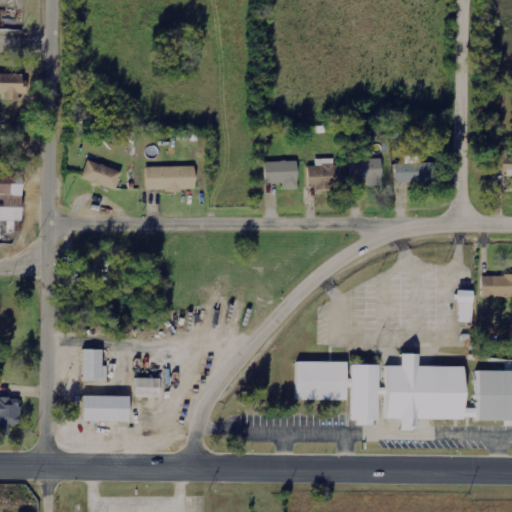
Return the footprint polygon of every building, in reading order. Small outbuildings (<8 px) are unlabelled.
[(22,74),(0,74),(0,93),(4,94),(4,100),(18,100),(18,94),(26,94),(26,87),(22,87),(22,74)] [(491,173),(511,173),(511,159),(508,159),(508,151),(491,151),(491,173)] [(338,159),(315,159),(315,166),(308,166),(308,190),(339,189),(338,159)] [(367,180),(367,186),(382,186),(381,159),(349,160),(349,181),(367,180)] [(81,180),(115,190),(121,171),(87,161),(81,180)] [(283,190),(298,189),(297,161),(264,162),(265,184),(282,184),(283,190)] [(395,184),(435,183),(434,163),(395,164),(395,184)] [(146,191),(195,190),(195,167),(146,167),(146,191)] [(0,221),(21,222),(23,173),(0,172),(0,221)] [(112,252),(96,252),(96,260),(84,260),(84,286),(112,286),(112,252)] [(482,297),(511,297),(511,275),(482,275),(482,297)] [(458,323),(473,323),(474,291),(459,291),(458,323)] [(82,382),(107,382),(107,366),(102,366),(102,350),(83,350),(82,382)] [(401,432),(417,431),(417,421),(511,420),(511,371),(476,372),(477,409),(463,409),(463,367),(418,368),(418,355),(401,355),(401,367),(386,367),(386,388),(379,388),(379,366),(349,366),(349,363),(296,363),(297,401),(347,400),(346,388),(351,388),(352,424),(379,424),(379,395),(386,395),(386,420),(401,420),(401,432)] [(160,379),(135,378),(135,398),(159,398),(160,379)] [(128,423),(129,397),(82,396),(82,422),(128,423)] [(0,437),(9,438),(9,425),(19,425),(19,398),(0,398),(0,437)]
